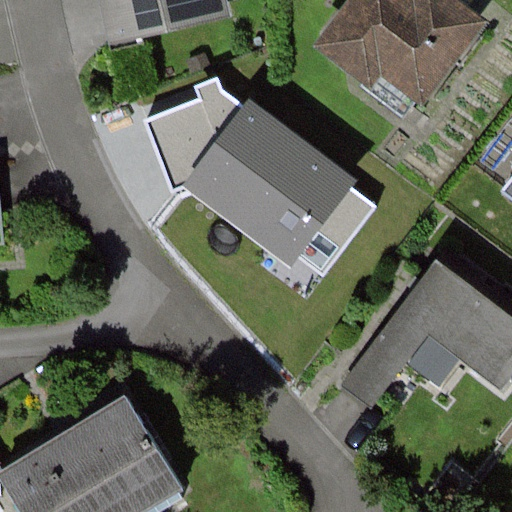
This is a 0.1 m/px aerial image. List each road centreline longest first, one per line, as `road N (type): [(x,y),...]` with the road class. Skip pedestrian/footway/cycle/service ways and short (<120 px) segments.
road 1 (residential): [(162,303),(113,234),(77,162),(33,0)]
road 2 (residential): [(352,511),(162,303)]
road 3 (residential): [(0,342),(93,335),(162,303)]
